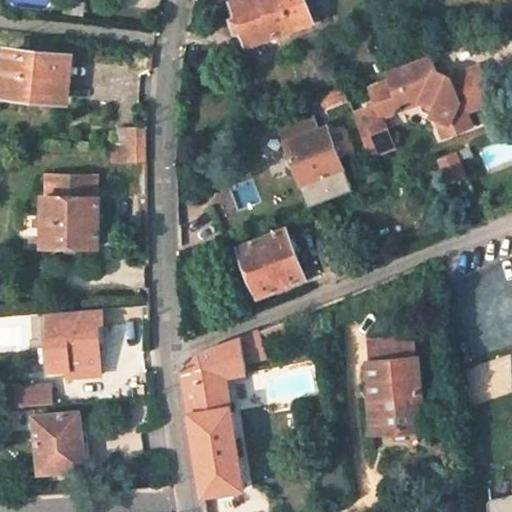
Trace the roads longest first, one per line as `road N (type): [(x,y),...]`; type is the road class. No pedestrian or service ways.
road 1 (residential): [(167,352),(511,218)]
road 2 (residential): [(167,352),(161,147),(179,0)]
road 3 (residential): [(189,511),(167,352)]
